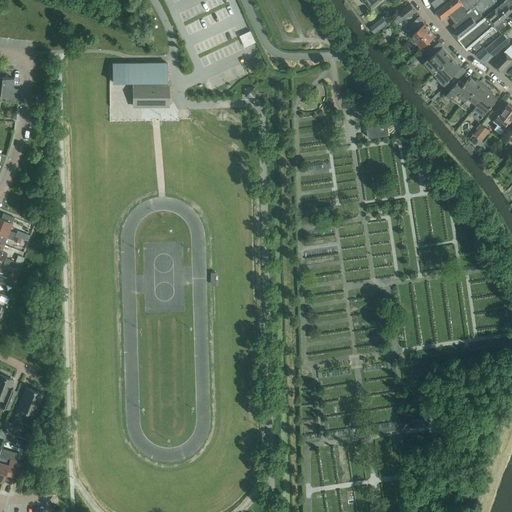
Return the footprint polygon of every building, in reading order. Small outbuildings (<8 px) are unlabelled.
[(435,0),(432,3),(438,11),(452,0),(435,0)] [(463,3),(460,0),(452,0),(438,11),(436,12),(442,19),(452,12),(463,3)] [(495,0),(494,0),(460,0),(463,3),(452,12),(458,21),(452,25),(456,31),(473,17),(476,21),(485,14),(483,10),(495,0)] [(508,14),(511,10),(511,0),(506,0),(505,1),(497,7),(492,11),(487,15),(458,39),(467,50),(508,14)] [(416,10),(411,4),(400,12),(404,18),(416,10)] [(453,33),(458,39),(487,15),(485,14),(476,21),(473,17),(456,31),(453,33)] [(417,41),(430,30),(429,29),(430,28),(430,27),(428,25),(427,25),(427,26),(425,23),(424,21),(420,15),(410,24),(413,27),(409,30),(412,34),(408,37),(413,44),(417,41)] [(375,23),(372,25),(370,27),(374,32),(379,28),(375,24),(375,23)] [(430,30),(417,41),(422,47),(435,36),(433,33),(434,32),(432,29),(430,30)] [(486,49),(493,55),(493,56),(504,46),(497,38),(486,48),(486,49)] [(511,60),(511,45),(511,44),(504,51),(506,52),(492,67),(500,73),(511,60)] [(486,49),(486,48),(484,46),(476,54),(485,61),(493,55),(486,49)] [(426,61),(423,63),(432,74),(435,71),(451,57),(442,47),(426,61)] [(435,71),(432,74),(441,84),(444,82),(452,75),(460,67),(451,57),(435,71)] [(116,62),(112,62),(112,81),(116,81),(132,81),(132,85),(132,105),(169,105),(169,102),(169,90),(169,84),(166,84),(166,80),(166,71),(166,67),(166,62),(116,62)] [(2,76),(0,93),(0,94),(6,95),(6,101),(16,102),(18,88),(12,88),(13,77),(2,76)] [(465,100),(479,83),(469,76),(464,83),(459,79),(455,84),(455,83),(446,94),(460,106),(465,100)] [(474,108),(488,91),(485,88),(485,85),(480,81),(479,83),(465,100),(474,108)] [(251,87),(246,87),(246,94),(246,96),(255,96),(255,87),(251,87)] [(427,94),(429,100),(437,97),(435,91),(427,94)] [(488,91),(474,108),(484,115),(497,98),(488,91)] [(502,106),(498,112),(500,114),(495,120),(505,127),(509,121),(511,117),(511,105),(508,103),(504,108),(502,106)] [(480,122),(484,117),(475,110),(471,115),(480,122)] [(366,121),(367,127),(369,138),(390,134),(387,118),(366,121)] [(474,134),(482,140),(490,130),(482,123),(474,134)] [(478,153),(484,159),(490,152),(483,147),(478,153)] [(9,230),(14,217),(3,212),(1,218),(0,217),(0,230),(14,236),(15,232),(9,230)] [(0,242),(3,244),(6,237),(13,239),(14,236),(0,230),(0,242)] [(14,268),(16,262),(5,259),(4,266),(14,268)] [(151,285),(162,285),(162,269),(150,269),(151,285)] [(8,279),(13,282),(17,275),(12,272),(8,279)] [(0,282),(10,286),(12,281),(0,276),(0,282)] [(321,361),(320,351),(310,351),(310,362),(321,361)] [(12,379),(0,374),(0,397),(4,399),(2,405),(9,408),(16,391),(9,388),(12,379)] [(42,393),(26,386),(20,400),(16,410),(23,413),(25,410),(34,414),(42,393)] [(8,433),(12,422),(7,420),(3,431),(8,433)] [(16,460),(0,454),(0,482),(1,483),(2,480),(3,481),(5,473),(12,475),(16,460)]
